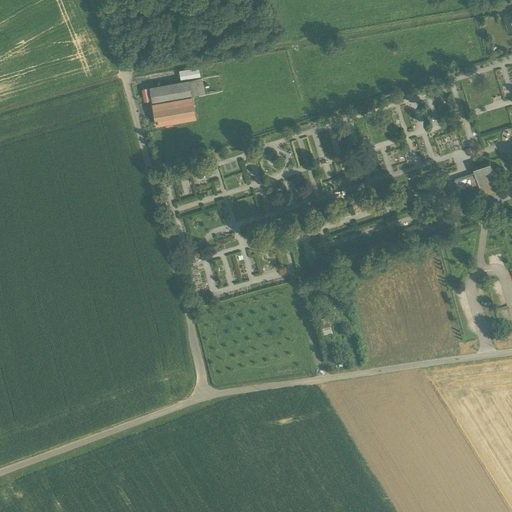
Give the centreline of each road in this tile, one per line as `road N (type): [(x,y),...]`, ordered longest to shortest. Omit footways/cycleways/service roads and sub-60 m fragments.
road 1 (track): [(0,113),(123,76),(511,6)]
road 2 (track): [(202,396),(123,76),(92,0)]
road 3 (track): [(202,396),(0,471)]
road 4 (track): [(487,354),(322,377)]
road 5 (track): [(322,377),(202,396)]
